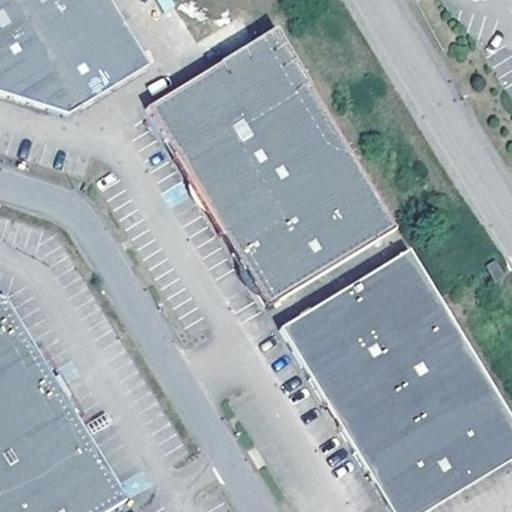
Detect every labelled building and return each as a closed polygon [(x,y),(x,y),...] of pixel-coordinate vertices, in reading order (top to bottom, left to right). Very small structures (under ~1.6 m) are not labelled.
[(0,0),(0,94),(74,117),(153,68),(120,0),(0,0)] [(209,67),(148,103),(172,144),(194,181),(207,204),(235,250),(243,260),(262,292),(269,303),(396,228),(275,27),(209,67)] [(207,204),(194,181),(186,186),(199,208),(207,204)] [(336,396),(347,415),(339,421),(367,468),(376,483),(385,499),(391,510),(392,511),(418,511),(511,457),(511,422),(408,248),(282,327),(327,402),(336,396)] [(262,292),(243,260),(234,266),(252,297),(262,292)] [(495,261),(486,266),(496,281),(504,276),(495,261)] [(0,511),(103,511),(129,496),(106,461),(71,402),(63,406),(56,396),(49,384),(56,380),(8,303),(0,300),(0,511)] [(64,376),(56,380),(49,384),(56,396),(63,406),(71,402),(78,398),(64,376)] [(327,402),(339,421),(347,415),(336,396),(327,402)] [(379,511),(388,511),(391,510),(385,499),(376,483),(366,489),(379,511)]
